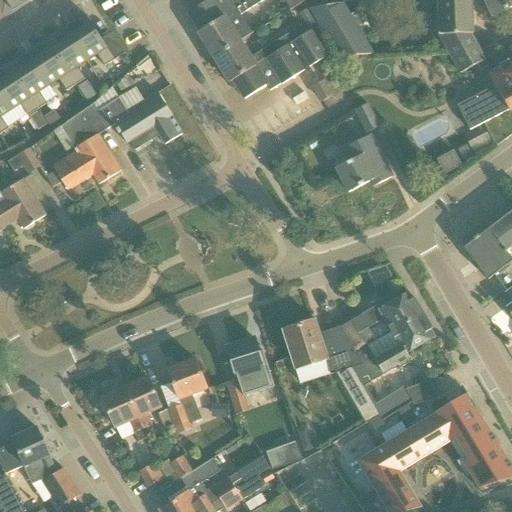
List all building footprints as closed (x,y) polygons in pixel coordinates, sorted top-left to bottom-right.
[(5,0),(12,10),(27,0),(5,0)] [(303,0),(209,0),(187,14),(194,26),(198,23),(202,30),(198,32),(199,33),(198,33),(214,58),(240,42),(252,35),(240,16),(266,0),(284,0),(291,10),(305,2),(303,0)] [(438,16),(439,36),(459,74),(485,61),(478,47),(473,35),(472,26),(471,0),(437,0),(438,4),(427,4),(427,16),(438,16)] [(492,17),(511,7),(511,0),(484,0),(492,16),(492,17)] [(343,2),(310,8),(309,9),(340,58),(374,55),(343,2)] [(86,16),(66,29),(87,61),(97,55),(105,67),(115,60),(102,40),(86,16)] [(237,87),(245,100),(267,86),(270,92),(281,85),(282,85),(325,58),(318,46),(319,45),(311,31),(306,34),(301,27),(250,58),(240,42),(214,58),(233,90),(237,87)] [(87,61),(66,29),(47,41),(76,85),(85,79),(78,68),(87,61)] [(47,41),(28,54),(49,86),(59,80),(67,91),(76,85),(47,41)] [(49,86),(28,54),(9,66),(38,110),(47,104),(40,93),(49,86)] [(496,86),(469,100),(458,106),(470,131),(509,110),(510,111),(511,110),(511,67),(509,61),(498,66),(500,69),(490,74),(496,86)] [(9,66),(0,71),(0,94),(11,111),(21,105),(28,116),(38,110),(9,66)] [(313,87),(323,102),(332,96),(323,81),(313,87)] [(87,83),(77,90),(86,102),(95,95),(87,83)] [(94,104),(107,125),(109,129),(116,125),(118,129),(116,130),(119,134),(120,133),(127,144),(130,142),(136,151),(151,141),(151,142),(153,142),(148,134),(156,130),(160,137),(166,145),(182,134),(172,117),(173,116),(158,93),(144,102),(127,112),(119,99),(112,88),(94,104)] [(0,94),(0,134),(9,129),(1,117),(11,111),(0,94)] [(54,167),(56,172),(62,181),(68,191),(86,180),(85,177),(91,172),(93,175),(99,185),(121,171),(99,135),(98,135),(96,132),(107,125),(94,104),(61,127),(62,129),(68,125),(78,142),(74,145),(79,152),(70,157),(54,167)] [(369,104),(355,111),(366,134),(380,127),(369,104)] [(376,179),(379,185),(392,178),(370,136),(346,148),(352,161),(337,169),(350,193),(376,179)] [(41,169),(29,149),(8,162),(14,173),(24,168),(28,176),(41,169)] [(56,172),(47,178),(53,187),(62,181),(56,172)] [(0,204),(0,231),(11,225),(10,222),(16,217),(24,230),(46,216),(24,180),(2,194),(6,200),(0,204)] [(474,240),(464,248),(465,249),(466,249),(488,279),(487,279),(488,280),(496,274),(502,281),(500,283),(507,292),(511,287),(511,258),(506,252),(511,247),(511,212),(479,237),(478,236),(473,239),(474,240)] [(357,354),(368,347),(360,333),(385,318),(393,332),(424,314),(415,299),(412,301),(407,293),(380,309),(378,306),(342,327),(341,328),(357,354)] [(356,375),(363,387),(393,368),(399,365),(402,366),(407,363),(408,359),(410,358),(408,354),(434,338),(430,331),(433,329),(424,314),(393,332),(368,347),(357,354),(363,365),(352,368),(356,375)] [(363,365),(357,354),(341,328),(342,327),(341,327),(340,327),(342,336),(322,342),(315,320),(301,325),(301,324),(283,330),(294,365),(310,360),(312,366),(326,362),(331,375),(350,369),(352,368),(363,365)] [(271,363),(264,365),(255,339),(227,348),(235,376),(236,375),(237,380),(226,383),(236,415),(260,408),(257,398),(246,401),(244,392),(268,384),(277,381),(271,363)] [(169,410),(176,429),(179,435),(192,430),(189,424),(200,420),(191,395),(207,389),(196,360),(168,371),(179,400),(180,399),(182,405),(169,410)] [(356,375),(342,384),(351,400),(366,391),(363,387),(356,375)] [(147,378),(125,389),(147,437),(155,434),(152,425),(146,414),(161,407),(147,378)] [(428,382),(406,389),(413,401),(415,404),(437,397),(433,389),(429,384),(428,382)] [(129,421),(135,433),(139,441),(147,437),(125,389),(102,399),(115,428),(129,421)] [(435,418),(360,460),(388,511),(401,511),(414,509),(391,469),(447,438),(449,442),(453,439),(465,461),(461,463),(476,490),(511,480),(511,472),(468,394),(433,414),(435,418)] [(373,402),(358,411),(366,424),(381,415),(373,402)] [(409,407),(398,413),(403,420),(413,414),(409,407)] [(37,428),(12,439),(32,485),(42,481),(60,509),(77,498),(80,496),(63,469),(57,473),(49,456),(50,456),(37,428)] [(180,478),(180,479),(193,472),(184,457),(170,465),(179,479),(180,478)] [(263,457),(237,474),(243,484),(258,475),(270,467),(263,457)] [(199,511),(236,490),(235,489),(228,479),(207,492),(201,483),(219,472),(212,460),(198,469),(193,472),(180,479),(186,488),(168,499),(171,504),(160,511),(161,511),(199,511)] [(155,469),(153,465),(139,472),(148,488),(166,479),(159,466),(155,469)] [(235,489),(236,490),(199,511),(218,511),(225,508),(226,510),(242,499),(265,486),(258,475),(243,484),(235,489)] [(7,484),(0,486),(0,505),(0,506),(14,500),(7,484)] [(77,498),(60,509),(61,511),(72,511),(82,506),(77,498)]
